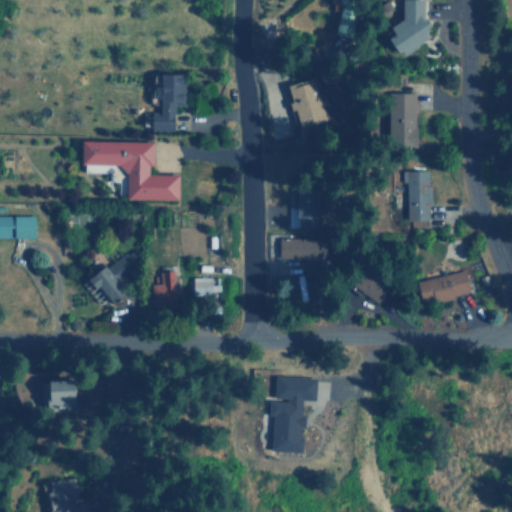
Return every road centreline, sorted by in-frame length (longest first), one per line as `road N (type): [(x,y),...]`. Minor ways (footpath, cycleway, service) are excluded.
road 1 (residential): [(511,337),(0,333)]
road 2 (residential): [(254,333),(235,0)]
road 3 (residential): [(511,302),(472,207),(462,148),(461,0)]
